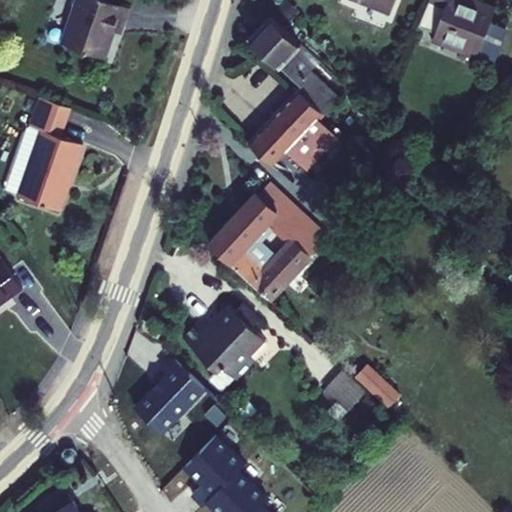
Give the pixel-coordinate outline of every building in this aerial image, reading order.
[(116,42),(128,7),(107,0),(76,0),(62,42),(104,56),(109,40),(116,42)] [(357,0),(359,0),(389,13),(394,0),(350,0),(356,2),(357,0)] [(475,58),(494,11),(467,0),(427,0),(424,9),(441,16),(434,31),(431,39),(475,58)] [(296,12),(285,1),(274,12),(285,22),(296,12)] [(441,16),(424,9),(418,24),(434,31),(441,16)] [(300,43),(270,14),(250,37),(301,85),(298,88),(323,112),(327,109),(340,95),(309,66),(314,61),(298,46),(300,43)] [(323,112),(298,88),(248,140),(268,160),(285,143),(290,149),(307,166),(337,135),(318,118),(323,112)] [(70,108),(43,99),(34,96),(24,124),(42,129),(19,196),(58,209),(66,190),(63,187),(65,183),(68,183),(81,143),(60,136),(70,108)] [(19,196),(42,129),(24,124),(2,190),(19,196)] [(268,160),(274,165),(290,149),(285,143),(268,160)] [(269,179),(259,190),(281,211),(291,200),(269,179)] [(309,216),(291,200),(281,211),(259,190),(210,243),(268,299),(310,254),(290,236),(309,216)] [(474,243),(484,233),(474,223),(464,233),(474,243)] [(0,304),(22,289),(0,257),(0,304)] [(199,322),(184,337),(218,370),(211,377),(223,389),(235,376),(239,379),(258,360),(251,354),(266,338),(254,326),(261,319),(244,303),(237,310),(230,303),(216,318),(220,321),(210,331),(199,322)] [(164,433),(207,387),(175,357),(164,369),(169,373),(137,407),(164,433)] [(349,410),(366,391),(343,369),(326,388),(349,410)] [(378,403),(367,394),(361,400),(372,410),(378,403)] [(218,434),(187,465),(205,483),(195,493),(205,504),(210,499),(240,468),(246,462),(218,434)] [(73,441),(69,446),(69,452),(73,455),(79,455),(82,450),(82,445),(78,441),(73,441)] [(174,474),(193,454),(183,445),(164,465),(174,474)] [(268,496),(240,468),(210,499),(223,511),(252,511),(262,503),(268,496)] [(99,511),(98,509),(92,511),(76,486),(49,503),(54,511),(53,511),(99,511)] [(270,511),(262,503),(252,511),(270,511)]
